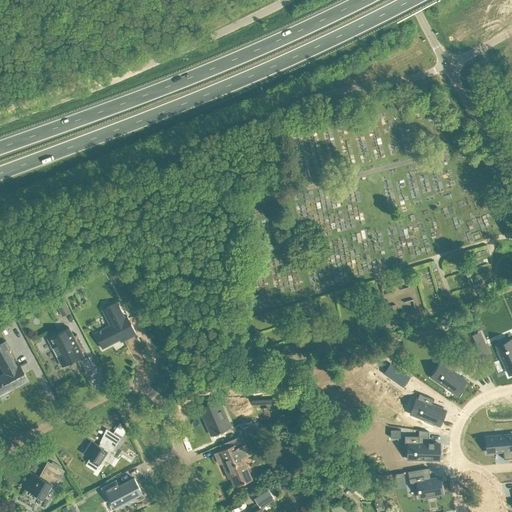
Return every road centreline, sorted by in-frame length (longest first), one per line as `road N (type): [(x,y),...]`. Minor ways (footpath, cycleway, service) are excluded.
road 1 (trunk): [(0,172),(278,64),(411,0)]
road 2 (trunk): [(360,0),(267,46),(0,147)]
road 3 (track): [(266,114),(438,70)]
road 4 (unclassified): [(128,72),(287,0)]
road 5 (residential): [(0,453),(118,389),(141,386)]
road 6 (track): [(125,168),(266,114)]
road 7 (residential): [(207,511),(157,397),(141,386)]
road 8 (track): [(0,115),(128,72)]
road 9 (unclassified): [(511,171),(447,67)]
